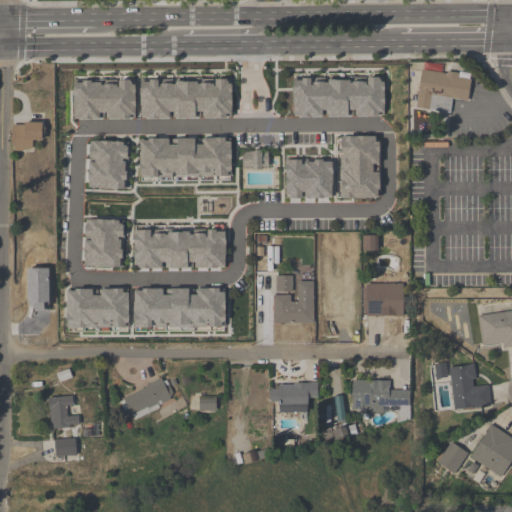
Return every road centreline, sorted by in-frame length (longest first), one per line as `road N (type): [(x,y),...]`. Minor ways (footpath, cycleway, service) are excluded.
road 1 (residential): [(1,51),(0,484)]
road 2 (primary): [(511,17),(91,20)]
road 3 (residential): [(2,356),(404,355)]
road 4 (primary): [(1,51),(400,46)]
